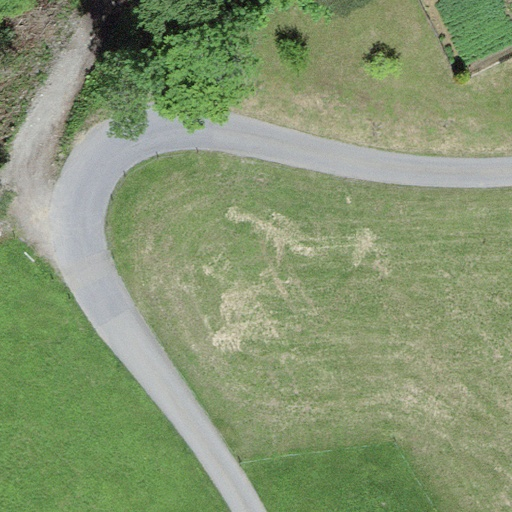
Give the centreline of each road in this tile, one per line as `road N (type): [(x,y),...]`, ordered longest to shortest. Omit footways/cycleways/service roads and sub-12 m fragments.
road 1 (residential): [(251,511),(96,287),(77,239),(79,201),(95,166),(115,145),(157,129),(213,131),(318,159),(416,172),(511,173)]
road 2 (track): [(116,0),(53,86),(29,191),(77,239)]
